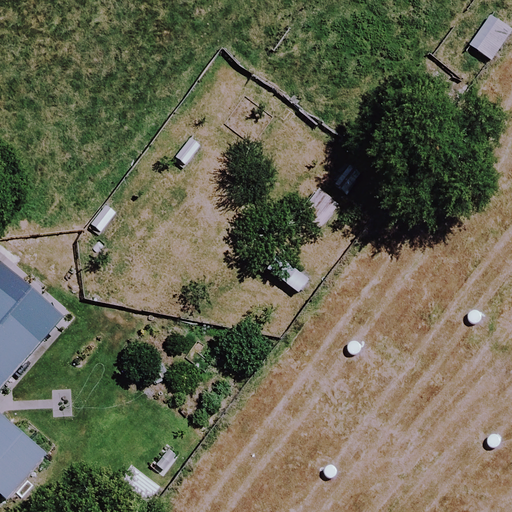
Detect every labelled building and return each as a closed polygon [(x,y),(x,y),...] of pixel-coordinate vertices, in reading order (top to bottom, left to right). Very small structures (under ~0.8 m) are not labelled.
[(511,40),(511,24),(491,10),(464,49),(492,69),(511,40)] [(472,93),(423,55),(395,91),(444,128),(472,93)] [(0,388),(43,336),(0,300),(0,388)] [(40,460),(0,425),(0,499),(3,502),(40,460)] [(145,511),(160,492),(130,471),(106,506),(114,511),(145,511)]
